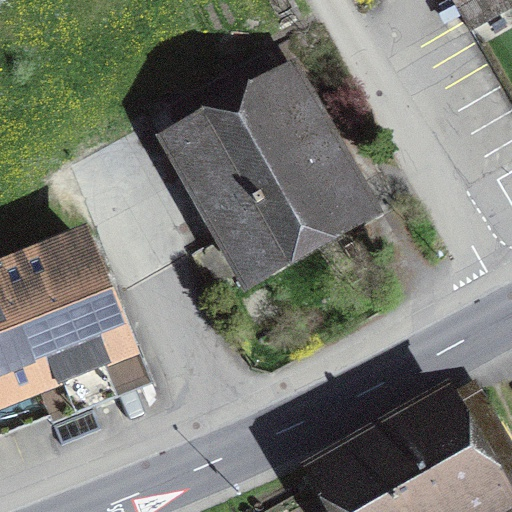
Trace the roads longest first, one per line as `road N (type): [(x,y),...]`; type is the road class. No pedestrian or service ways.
road 1 (tertiary): [(86,511),(348,397),(505,313)]
road 2 (residential): [(505,313),(331,0)]
